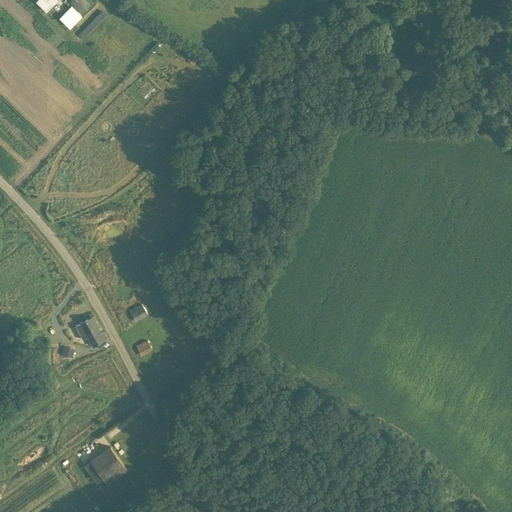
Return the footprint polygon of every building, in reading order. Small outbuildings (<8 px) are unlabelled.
[(57,0),(36,0),(36,1),(46,11),(57,0)] [(90,4),(86,0),(70,0),(69,1),(81,13),(90,4)] [(82,16),(71,5),(60,17),(71,27),(82,16)] [(430,70),(430,57),(414,57),(415,71),(430,70)] [(129,310),(136,321),(148,314),(141,303),(129,310)] [(93,346),(104,339),(92,316),(76,326),(82,339),(87,336),(93,346)] [(136,345),(141,356),(152,350),(147,340),(136,345)] [(64,345),(62,354),(72,357),(75,348),(64,345)] [(107,484),(127,469),(110,446),(90,461),(107,484)]
